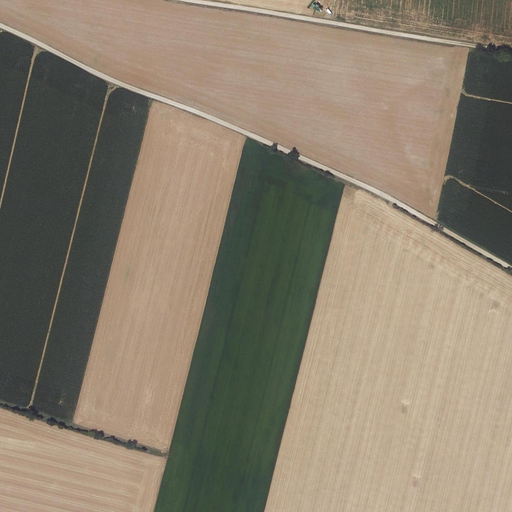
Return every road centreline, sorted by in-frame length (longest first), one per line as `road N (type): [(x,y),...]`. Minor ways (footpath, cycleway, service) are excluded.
road 1 (track): [(511,270),(382,194),(0,27)]
road 2 (track): [(511,53),(197,0)]
